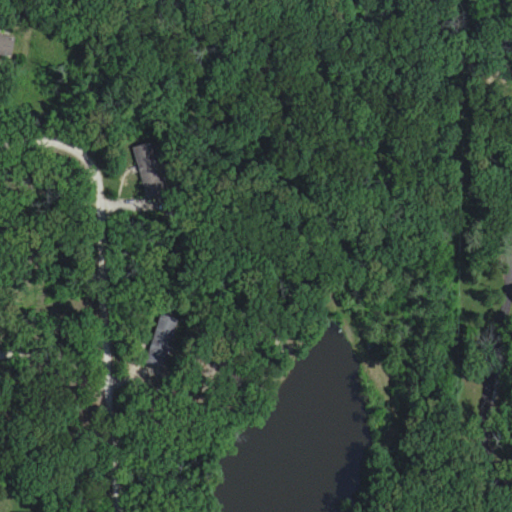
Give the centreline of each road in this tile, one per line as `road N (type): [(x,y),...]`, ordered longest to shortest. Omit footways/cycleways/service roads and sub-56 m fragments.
road 1 (residential): [(79,147),(93,161),(97,186),(117,511)]
road 2 (residential): [(511,496),(488,445),(511,285)]
